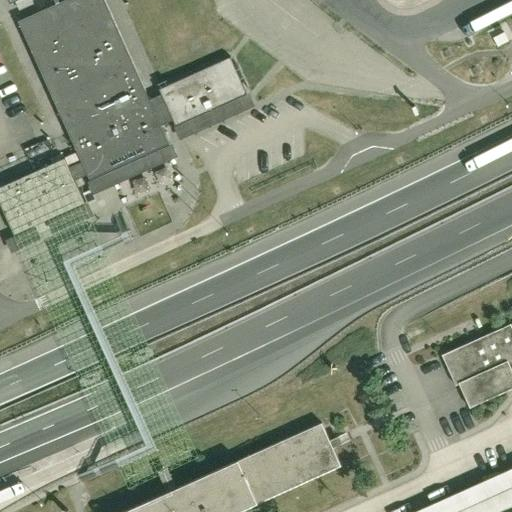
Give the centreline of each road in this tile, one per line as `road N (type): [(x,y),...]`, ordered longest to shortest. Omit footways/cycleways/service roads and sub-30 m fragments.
road 1 (motorway): [(511,151),(0,390)]
road 2 (motorway): [(0,494),(146,431),(291,314)]
road 3 (motorway): [(0,448),(291,314)]
road 4 (unknown): [(447,472),(395,328),(408,313),(511,261)]
road 5 (motorway): [(291,314),(511,208)]
road 6 (unknown): [(375,138),(354,140),(307,117),(263,125),(226,156),(219,222)]
